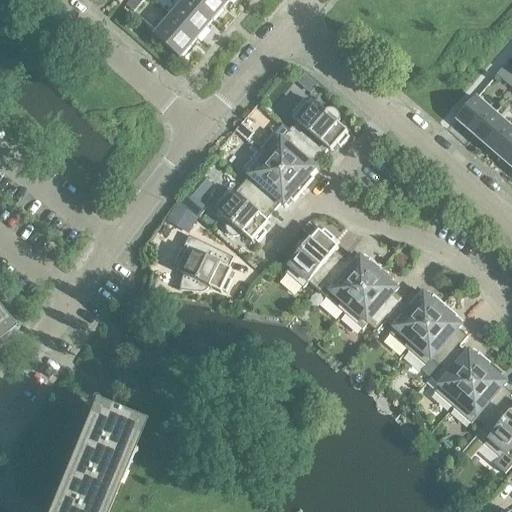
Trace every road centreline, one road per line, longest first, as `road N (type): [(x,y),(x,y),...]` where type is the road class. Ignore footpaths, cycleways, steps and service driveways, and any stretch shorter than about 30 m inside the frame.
road 1 (residential): [(0,397),(199,131)]
road 2 (residential): [(511,315),(433,245),(357,223),(318,200)]
road 3 (residential): [(199,131),(48,0)]
road 4 (residential): [(387,116),(511,224)]
road 5 (residential): [(199,131),(288,30)]
road 6 (residential): [(387,116),(288,30)]
